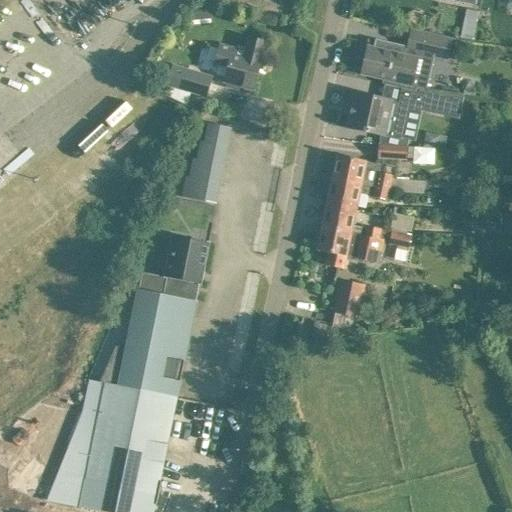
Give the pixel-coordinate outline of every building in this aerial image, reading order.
[(442,0),(442,2),(475,9),(477,0),(442,0)] [(186,6),(189,21),(208,18),(205,2),(186,6)] [(466,8),(459,38),(472,41),(478,11),(466,8)] [(511,41),(511,15),(496,12),(491,37),(511,41)] [(362,64),(361,70),(362,71),(362,73),(381,77),(384,78),(382,84),(386,85),(411,91),(425,94),(434,56),(446,59),(449,60),(453,40),(450,39),(412,30),(408,46),(376,39),(374,49),(373,49),(368,47),(364,63),(362,64)] [(220,44),(215,63),(227,66),(223,82),(253,90),(260,61),(259,61),(264,41),(249,37),(245,50),(220,44)] [(172,65),(166,86),(189,93),(204,98),(210,76),(172,65)] [(462,82),(461,86),(463,88),(462,94),(475,95),(475,88),(471,87),(472,83),(470,80),(466,79),(462,82)] [(347,108),(345,114),(349,114),(347,127),(366,132),(380,135),(384,136),(403,140),(410,106),(413,106),(413,105),(424,107),(424,106),(436,109),(438,97),(425,94),(411,91),(386,85),(383,98),(370,96),(350,91),(347,108)] [(182,196),(216,203),(231,128),(209,123),(206,140),(202,139),(198,159),(194,158),(190,177),(186,177),(182,196)] [(434,165),(434,149),(434,148),(379,145),(378,158),(406,160),(406,159),(413,159),(413,164),(434,165)] [(337,155),(332,178),(390,190),(393,176),(378,173),(380,165),(366,162),(366,161),(337,155)] [(511,184),(511,176),(503,176),(504,170),(490,169),(489,184),(511,184)] [(390,190),(390,192),(423,194),(424,190),(425,182),(425,180),(393,176),(390,190)] [(332,178),(327,201),(356,207),(355,209),(357,210),(361,192),(369,194),(369,196),(388,200),(390,192),(390,190),(332,178)] [(167,196),(162,209),(173,211),(178,208),(180,199),(167,196)] [(327,201),(322,228),(378,240),(381,229),(382,229),(363,225),(362,227),(354,225),(357,210),(355,209),(356,207),(327,201)] [(381,231),(382,229),(381,229),(378,240),(322,228),(317,250),(329,253),(326,265),(346,269),(348,256),(376,262),(381,239),(389,241),(389,244),(408,248),(411,235),(392,231),(391,233),(381,231)] [(168,278),(165,295),(194,300),(197,284),(200,284),(208,243),(174,236),(166,277),(168,278)] [(480,241),(480,254),(494,255),(495,241),(480,241)] [(340,280),(334,313),(331,324),(343,327),(345,315),(357,317),(364,285),(340,280)] [(116,346),(100,382),(104,384),(105,383),(143,391),(176,398),(196,301),(194,300),(165,295),(139,289),(127,348),(116,346)] [(104,384),(79,507),(102,511),(153,511),(176,398),(143,391),(105,383),(104,384)]
